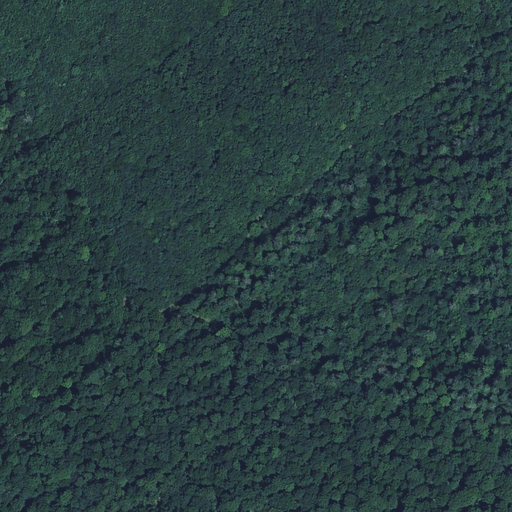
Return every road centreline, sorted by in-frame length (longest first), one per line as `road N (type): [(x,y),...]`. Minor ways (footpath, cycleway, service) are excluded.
road 1 (track): [(167,314),(391,120),(511,40)]
road 2 (track): [(0,444),(163,316)]
